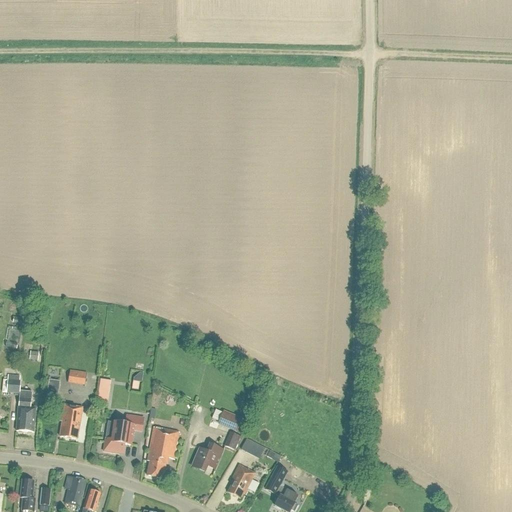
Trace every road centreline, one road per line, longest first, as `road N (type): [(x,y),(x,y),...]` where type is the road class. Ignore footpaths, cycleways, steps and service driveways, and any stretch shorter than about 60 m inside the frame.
road 1 (unclassified): [(346,511),(355,468),(368,0)]
road 2 (track): [(511,59),(0,51)]
road 3 (tertiary): [(195,511),(87,472),(0,459)]
